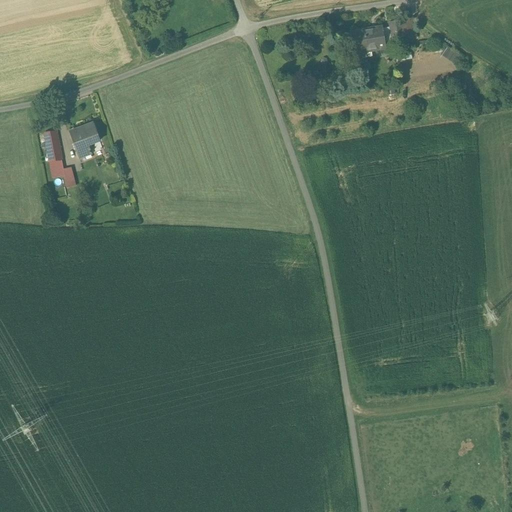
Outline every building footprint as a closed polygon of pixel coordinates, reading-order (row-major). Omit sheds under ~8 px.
[(408,17),(389,20),(394,46),(413,43),(408,17)] [(382,25),(351,31),(355,54),(359,53),(360,59),(373,56),(372,51),(386,49),(382,25)] [(444,57),(457,62),(461,52),(448,46),(444,57)] [(94,123),(69,133),(76,150),(88,145),(100,141),(94,123)] [(56,135),(45,137),(50,163),(61,160),(56,135)] [(88,145),(76,150),(79,158),(92,154),(88,145)] [(61,160),(50,163),(53,177),(64,175),(63,169),(61,160)] [(63,169),(64,175),(66,184),(76,182),(72,167),(63,169)]
